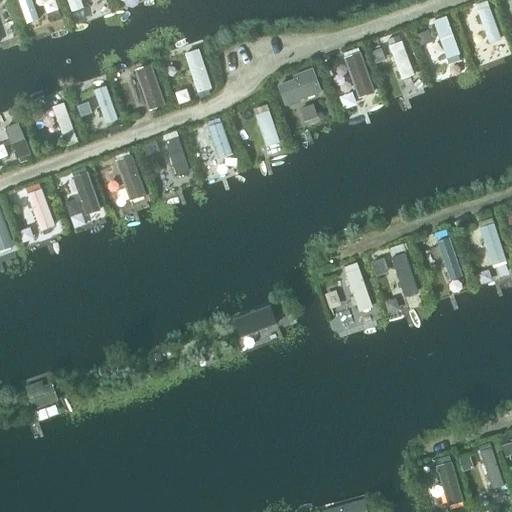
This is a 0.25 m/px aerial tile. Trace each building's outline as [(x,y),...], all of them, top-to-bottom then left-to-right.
[(313,67),(293,75),(294,79),(279,85),(286,106),(323,92),(313,67)] [(314,104),(300,109),(305,123),(319,117),(314,104)] [(277,326),(270,306),(233,320),(240,340),(277,326)] [(25,387),(33,411),(58,402),(52,383),(44,386),(42,381),(25,387)] [(511,443),(502,446),(506,458),(511,455),(511,443)] [(368,511),(365,500),(323,511),(322,511),(368,511)]
